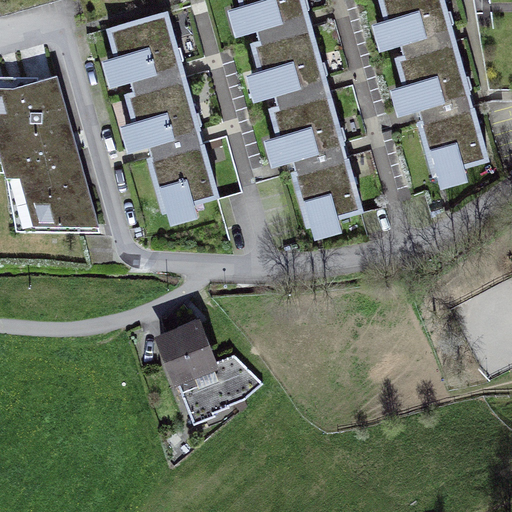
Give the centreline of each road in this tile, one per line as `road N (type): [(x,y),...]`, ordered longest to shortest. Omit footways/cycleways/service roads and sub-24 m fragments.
road 1 (residential): [(0,37),(57,22),(124,239),(143,260),(199,265)]
road 2 (residential): [(271,267),(202,16)]
road 3 (residential): [(404,242),(335,0)]
road 4 (residential): [(0,326),(84,330),(156,312),(189,293),(199,265)]
road 5 (residential): [(271,267),(404,242)]
road 6 (residential): [(404,242),(511,188)]
